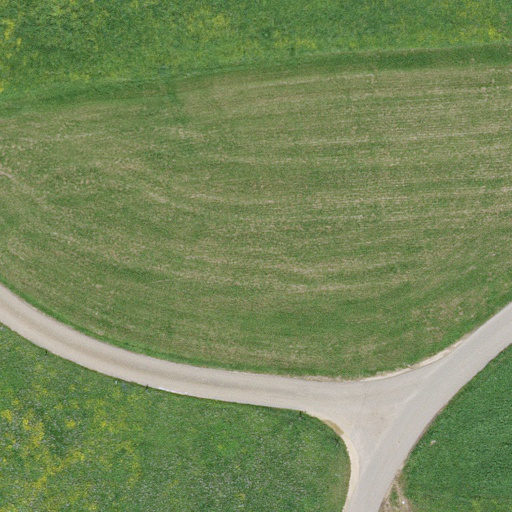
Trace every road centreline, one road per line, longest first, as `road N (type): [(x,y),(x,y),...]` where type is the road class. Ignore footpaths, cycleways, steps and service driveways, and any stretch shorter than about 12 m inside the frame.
road 1 (residential): [(399,426),(335,400),(125,364),(38,329),(0,302)]
road 2 (unclassified): [(399,426),(511,318)]
